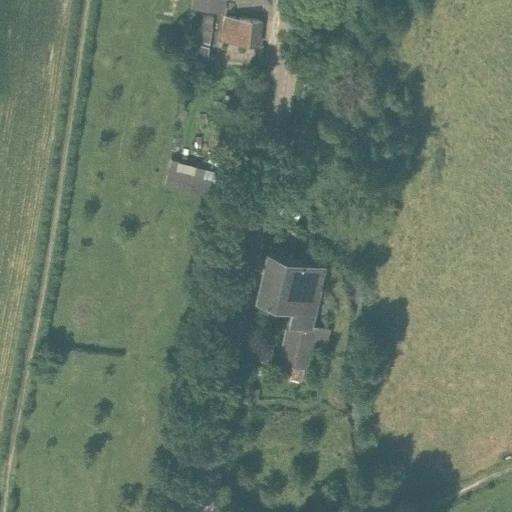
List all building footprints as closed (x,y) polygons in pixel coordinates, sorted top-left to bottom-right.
[(190,0),(190,9),(224,13),(225,0),(190,0)] [(213,15),(201,13),(196,44),(193,43),(193,50),(208,53),(213,15)] [(225,17),(223,40),(258,45),(261,21),(225,17)] [(223,103),(233,105),(235,97),(225,95),(223,103)] [(214,197),(218,179),(169,168),(165,185),(214,197)] [(319,285),(323,264),(268,250),(256,297),(292,305),(279,360),(283,361),(279,378),(290,380),(290,377),(300,379),(303,366),(306,367),(312,344),(325,346),(329,328),(316,325),(311,324),(320,286),(319,285)] [(259,388),(245,386),(244,398),(258,400),(259,388)]
